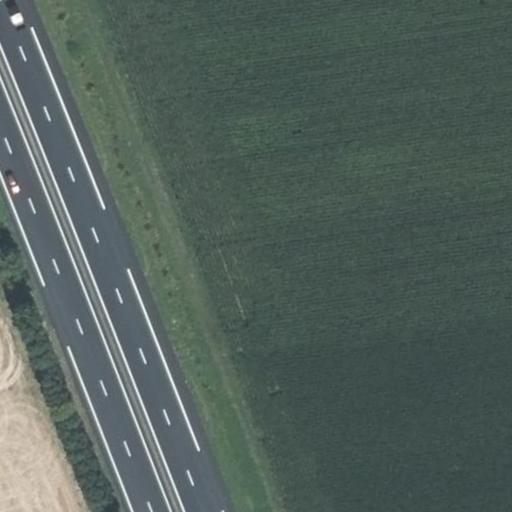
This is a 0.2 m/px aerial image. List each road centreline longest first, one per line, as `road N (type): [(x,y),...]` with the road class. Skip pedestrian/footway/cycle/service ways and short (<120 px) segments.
road 1 (track): [(280,511),(78,0)]
road 2 (trunk): [(200,511),(0,0)]
road 3 (trunk): [(0,131),(150,511)]
